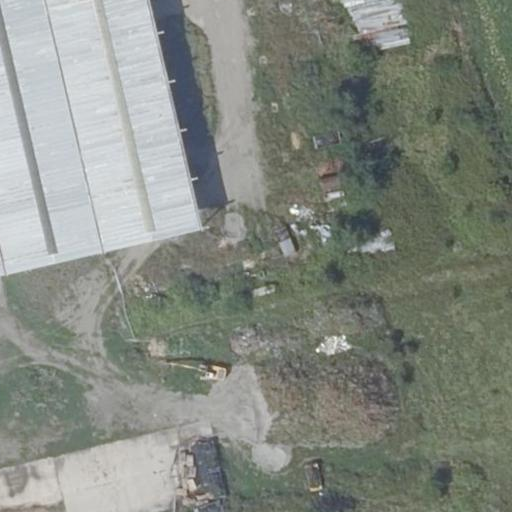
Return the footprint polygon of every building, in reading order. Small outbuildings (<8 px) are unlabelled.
[(0,0),(0,268),(195,227),(146,0),(0,0)] [(367,55),(411,40),(397,0),(348,0),(367,55)] [(315,158),(318,171),(343,166),(340,153),(315,158)] [(295,202),(273,223),(291,241),(313,220),(295,202)] [(357,258),(395,248),(390,231),(353,241),(357,258)] [(228,439),(279,429),(277,416),(225,426),(228,439)] [(306,466),(311,492),(324,489),(319,463),(306,466)] [(279,504),(310,495),(303,469),(272,478),(279,504)] [(0,481),(0,511),(18,511),(11,479),(0,481)]
